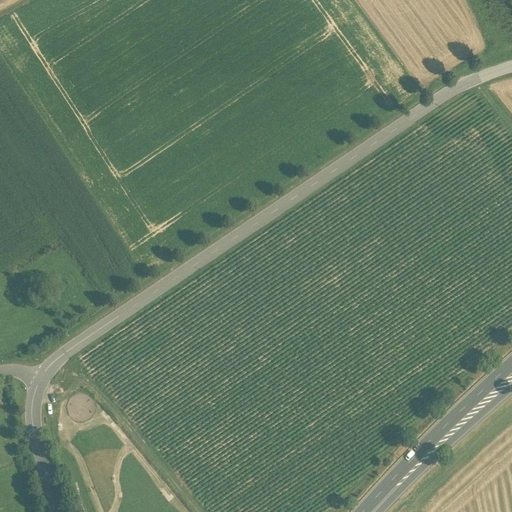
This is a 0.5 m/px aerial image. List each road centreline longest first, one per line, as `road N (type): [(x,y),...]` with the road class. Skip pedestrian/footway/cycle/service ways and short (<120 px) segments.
road 1 (unclassified): [(38,381),(56,359),(409,115),(511,68)]
road 2 (trunk): [(511,377),(370,511)]
road 3 (track): [(511,415),(415,511)]
road 4 (unclassified): [(38,381),(32,424),(54,511)]
